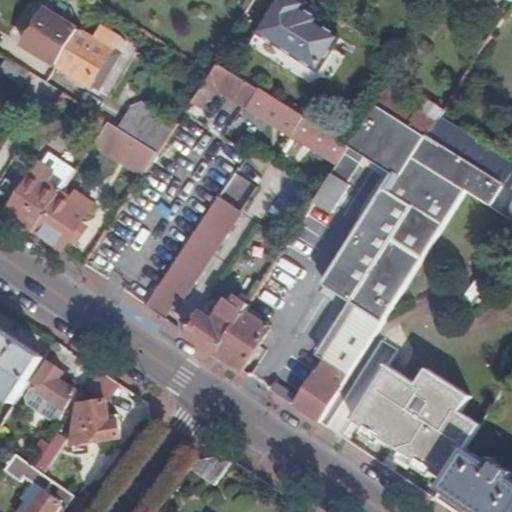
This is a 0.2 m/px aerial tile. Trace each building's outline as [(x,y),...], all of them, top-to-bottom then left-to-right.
[(303,0),(278,0),(258,32),(319,71),(334,47),(340,35),(301,11),(307,2),(303,0)] [(59,66),(80,31),(46,11),(26,46),(59,66)] [(97,42),(80,31),(59,66),(92,87),(94,83),(103,88),(129,44),(105,29),(97,42)] [(319,71),(258,32),(251,42),(323,89),(345,55),(334,47),(319,71)] [(3,71),(24,84),(30,74),(9,60),(3,71)] [(342,163),(352,147),(259,88),(220,63),(211,75),(193,102),(204,109),(217,89),(246,107),(248,105),(295,135),(296,134),(342,163)] [(422,112),(438,121),(442,116),(465,79),(449,69),(422,112)] [(378,104),(429,136),(438,121),(422,112),(387,91),(378,104)] [(159,154),(178,126),(144,103),(132,111),(121,129),(159,154)] [(297,407),(321,423),(467,191),(415,159),(429,136),(378,104),(352,147),(342,163),(333,175),(319,199),(337,210),(351,187),(348,185),(363,162),(361,160),(365,153),(392,170),(396,172),(321,293),(350,311),(323,355),(328,358),(297,407)] [(110,123),(98,115),(85,134),(96,142),(110,123)] [(415,159),(467,191),(511,219),(511,159),(442,116),(438,121),(429,136),(415,159)] [(144,176),(159,154),(121,129),(110,123),(96,142),(95,144),(144,176)] [(49,152),(41,164),(55,173),(48,184),(62,194),(77,172),(49,152)] [(41,164),(8,213),(16,218),(37,231),(62,194),(48,184),(55,173),(41,164)] [(234,171),(223,196),(244,204),(254,179),(234,171)] [(62,194),(37,231),(65,251),(95,205),(81,194),(76,203),(62,194)] [(243,214),(221,199),(148,307),(166,319),(180,298),(184,301),(243,214)] [(220,355),(247,312),(250,306),(238,298),(234,303),(229,300),(214,322),(201,314),(196,322),(186,324),(189,331),(187,334),(220,355)] [(220,355),(244,372),(272,329),(247,312),(220,355)] [(0,329),(0,394),(18,406),(23,397),(47,360),(0,329)] [(69,409),(81,392),(63,380),(67,373),(53,364),(37,388),(69,409)] [(433,472),(448,482),(468,450),(482,428),(462,414),(470,399),(429,372),(419,387),(388,367),(353,421),(367,430),(369,428),(393,443),(399,441),(403,436),(412,442),(409,447),(411,455),(434,470),(433,472)] [(23,397),(18,406),(0,433),(0,440),(6,445),(33,403),(23,397)] [(109,401),(84,405),(75,446),(124,438),(121,420),(113,421),(109,401)] [(70,440),(61,434),(38,468),(47,475),(70,440)] [(448,482),(442,490),(475,511),(511,511),(511,472),(502,467),(494,459),(490,465),(468,450),(448,482)] [(200,461),(193,471),(216,486),(235,461),(227,456),(200,461)] [(69,508),(77,496),(49,476),(41,487),(48,493),(34,511),(59,511),(65,505),(69,508)]
